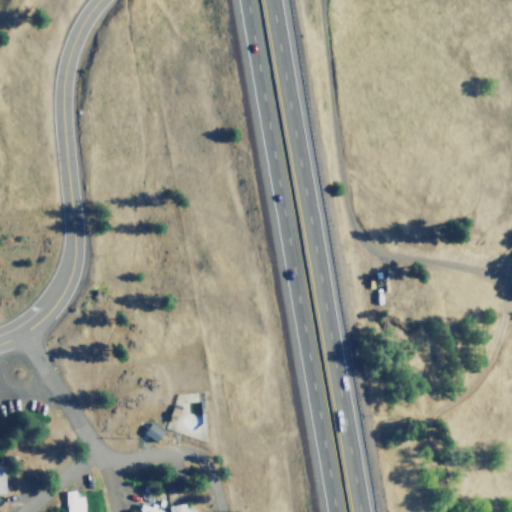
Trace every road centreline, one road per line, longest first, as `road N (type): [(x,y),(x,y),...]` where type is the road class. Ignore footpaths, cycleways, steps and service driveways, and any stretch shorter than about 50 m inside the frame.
road 1 (motorway): [(241,0),(330,511)]
road 2 (motorway): [(360,511),(274,0)]
road 3 (residential): [(23,329),(114,511),(216,489),(203,461),(150,453),(95,462)]
road 4 (tertiary): [(98,0),(73,38),(61,98),(73,254),(65,285),(45,314),(0,337)]
